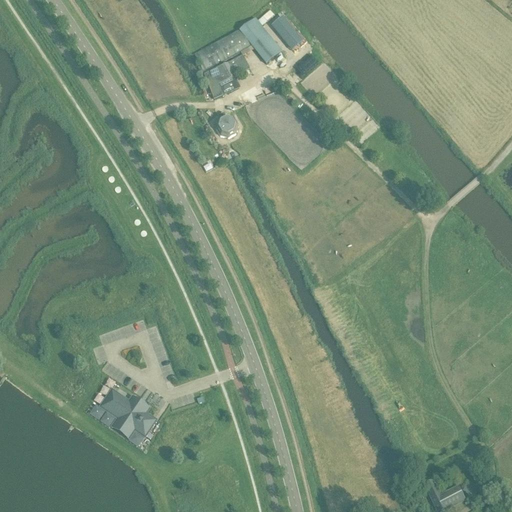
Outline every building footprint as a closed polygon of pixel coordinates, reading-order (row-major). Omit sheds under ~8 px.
[(239,90),(234,78),(250,70),(243,57),(235,61),(236,62),(216,71),(213,69),(252,48),(266,66),(282,53),(255,20),(239,32),(194,56),(203,73),(203,74),(214,101),(239,90)] [(285,25),(275,33),(292,54),(302,46),(285,25)] [(236,136),(239,128),(234,120),(228,119),(226,118),(224,115),(220,117),(222,120),(216,124),(217,126),(217,128),(216,130),(220,138),(229,140),(236,136)] [(103,406),(105,407),(103,410),(119,420),(117,423),(119,425),(115,431),(126,438),(130,432),(132,434),(134,431),(143,437),(144,434),(146,435),(153,425),(151,424),(153,421),(145,415),(147,412),(145,410),(146,408),(135,401),(134,403),(132,401),(129,405),(114,394),(112,397),(110,396),(103,406)] [(471,499),(484,486),(475,478),(463,491),(471,499)] [(465,501),(458,489),(441,498),(433,482),(424,487),(433,505),(430,506),(433,511),(435,510),(436,511),(447,511),(465,501)]
